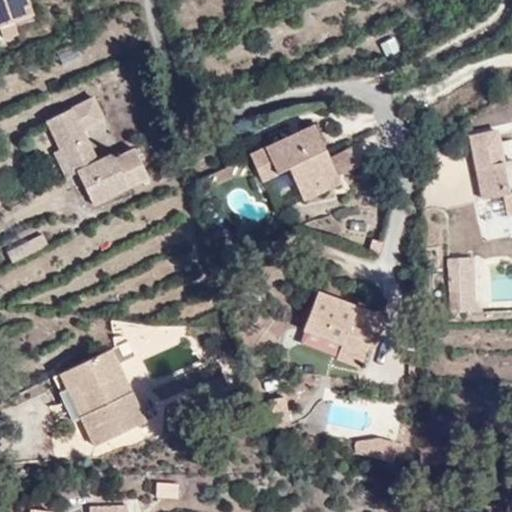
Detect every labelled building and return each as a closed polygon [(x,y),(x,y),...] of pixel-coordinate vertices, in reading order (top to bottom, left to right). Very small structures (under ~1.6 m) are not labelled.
[(33,0),(0,0),(0,44),(44,30),(33,0)] [(384,57),(399,53),(394,37),(379,42),(384,57)] [(152,181),(137,150),(115,126),(98,94),(41,125),(86,211),(152,181)] [(285,210),(351,190),(322,121),(248,156),(285,210)] [(511,138),(509,129),(474,135),(486,206),(506,205),(506,221),(511,219),(511,138)] [(10,260),(46,248),(43,237),(6,249),(10,260)] [(476,310),(472,256),(445,258),(448,312),(476,310)] [(395,320),(331,290),(309,331),(362,377),(395,320)] [(141,414),(123,345),(63,375),(95,425),(107,428),(141,414)] [(195,397),(189,374),(151,384),(157,408),(195,397)] [(289,425),(283,396),(266,399),(273,429),(289,425)] [(396,455),(394,438),(354,441),(355,458),(396,455)] [(154,499),(176,499),(176,483),(154,482),(154,499)]
